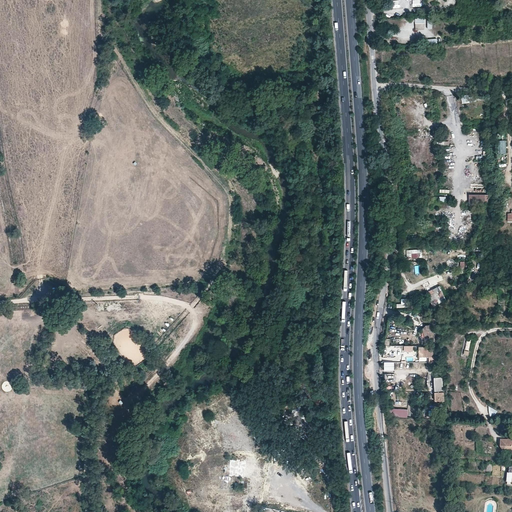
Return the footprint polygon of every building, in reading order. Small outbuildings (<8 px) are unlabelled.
[(425,18),(415,18),(415,30),(425,29),(425,18)] [(506,153),(505,139),(498,139),(498,154),(506,153)] [(439,287),(428,292),(432,301),(443,296),(439,287)] [(422,327),(423,339),(427,341),(435,341),(433,323),(425,324),(422,327)] [(417,346),(390,345),(390,338),(385,338),(385,346),(389,346),(389,351),(389,355),(401,355),(401,351),(417,352),(417,346)] [(419,346),(419,356),(436,356),(436,346),(419,346)] [(385,374),(386,381),(394,381),(394,373),(385,374)] [(443,391),(443,378),(435,378),(435,391),(443,391)] [(397,408),(389,408),(388,416),(407,417),(408,409),(397,408)] [(511,450),(511,439),(501,439),(500,446),(503,450),(511,450)]
